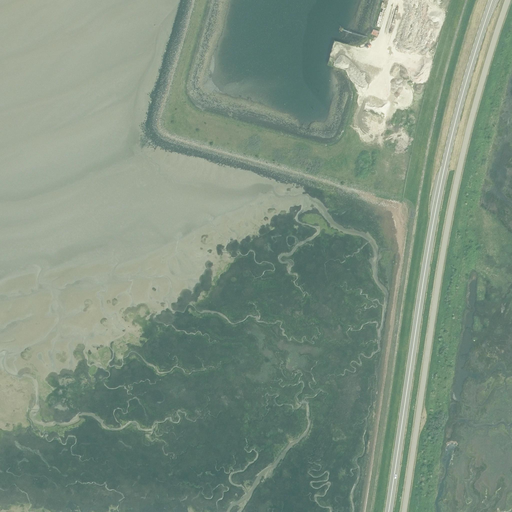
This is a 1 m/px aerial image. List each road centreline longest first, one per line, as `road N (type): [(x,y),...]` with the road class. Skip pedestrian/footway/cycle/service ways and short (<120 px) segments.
road 1 (unclassified): [(404,511),(461,161),(508,0)]
road 2 (trunk): [(388,511),(443,170)]
road 3 (secondary): [(443,170),(492,0)]
